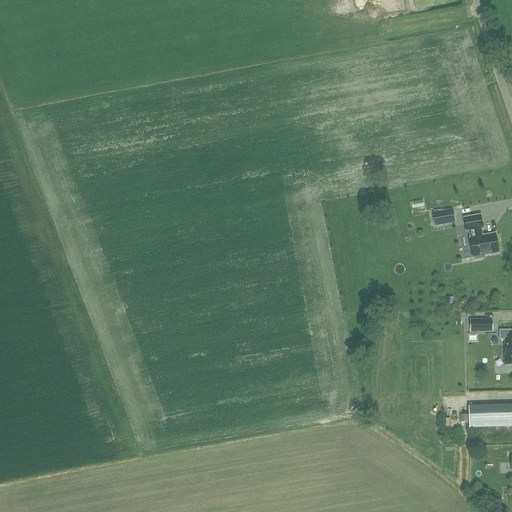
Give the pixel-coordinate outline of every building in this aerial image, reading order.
[(484,256),(499,253),(496,233),(483,235),(482,229),(483,229),(481,214),(463,217),(465,232),(469,232),(470,237),(469,238),(472,258),(474,258),(474,260),(485,258),(484,256)] [(482,273),(489,275),(491,265),(485,264),(482,273)] [(511,299),(511,283),(504,284),(504,285),(477,285),(477,299),(511,299)] [(492,332),(491,319),(470,320),(471,332),(492,332)] [(511,330),(499,331),(500,339),(503,339),(504,366),(511,365),(511,330)] [(470,428),(511,426),(511,405),(469,407),(470,428)]
